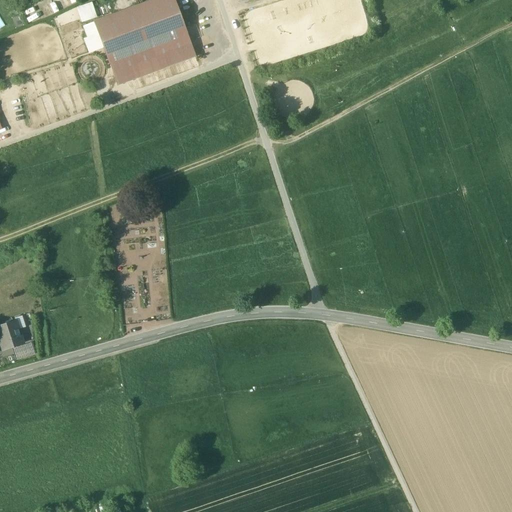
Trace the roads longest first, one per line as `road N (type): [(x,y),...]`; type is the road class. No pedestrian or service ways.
road 1 (track): [(415,511),(324,315),(219,0)]
road 2 (secondary): [(511,346),(324,315),(260,313),(0,378)]
road 3 (track): [(264,136),(0,240)]
road 4 (track): [(511,21),(269,152)]
road 5 (track): [(239,58),(0,147)]
